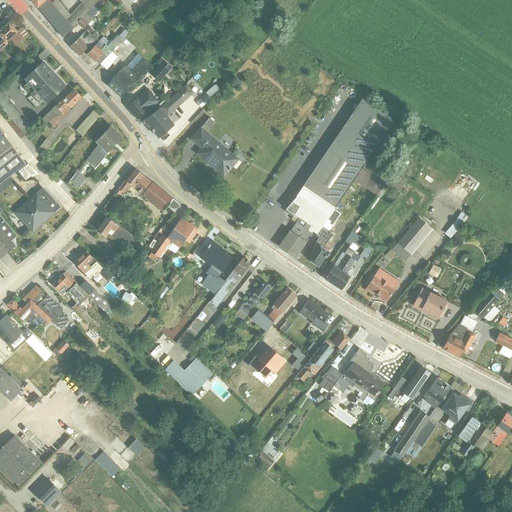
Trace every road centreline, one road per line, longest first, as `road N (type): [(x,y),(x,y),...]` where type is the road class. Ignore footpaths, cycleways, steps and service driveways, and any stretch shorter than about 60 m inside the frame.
road 1 (tertiary): [(511,399),(349,309),(239,235),(166,178),(138,144)]
road 2 (tertiary): [(138,144),(56,248),(0,295)]
road 3 (tertiary): [(16,0),(138,144)]
